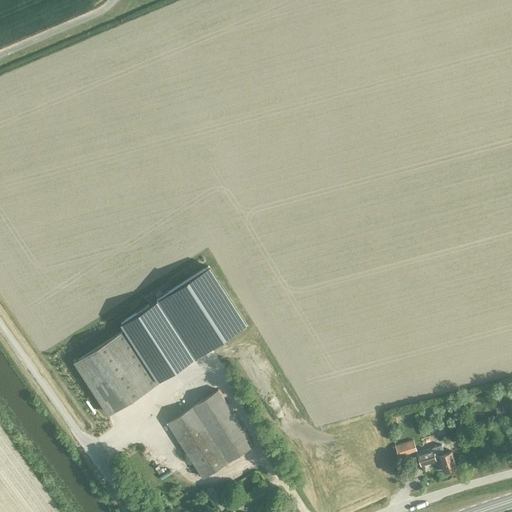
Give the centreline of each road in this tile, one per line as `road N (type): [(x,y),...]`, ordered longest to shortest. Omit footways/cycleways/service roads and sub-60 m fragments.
road 1 (unclassified): [(135,511),(0,323)]
road 2 (unclassified): [(511,474),(388,511)]
